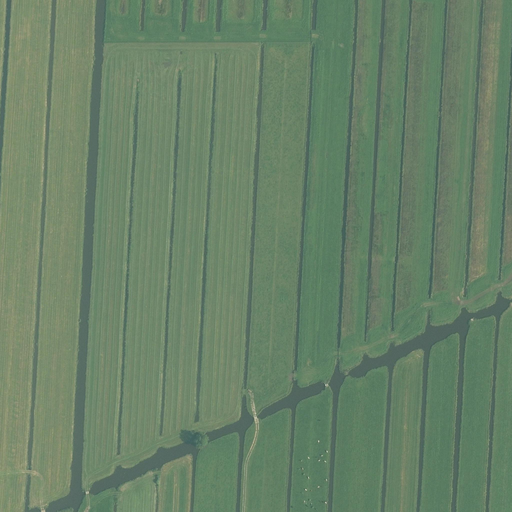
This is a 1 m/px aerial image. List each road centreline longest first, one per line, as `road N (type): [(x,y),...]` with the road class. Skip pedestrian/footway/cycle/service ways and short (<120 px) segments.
road 1 (track): [(392,123),(384,257),(410,265),(410,295),(474,300),(511,278)]
road 2 (track): [(84,511),(88,474),(221,418)]
road 3 (track): [(327,390),(326,381),(299,376),(252,403),(251,393),(234,392),(221,418)]
